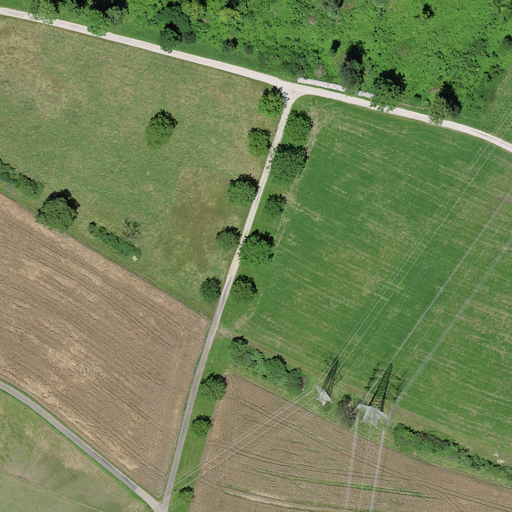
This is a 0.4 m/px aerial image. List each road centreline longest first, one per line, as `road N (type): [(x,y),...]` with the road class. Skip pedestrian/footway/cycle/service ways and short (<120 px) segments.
road 1 (track): [(0,10),(487,134),(511,147)]
road 2 (track): [(163,511),(188,406),(295,86)]
road 3 (track): [(0,386),(123,474),(158,511)]
